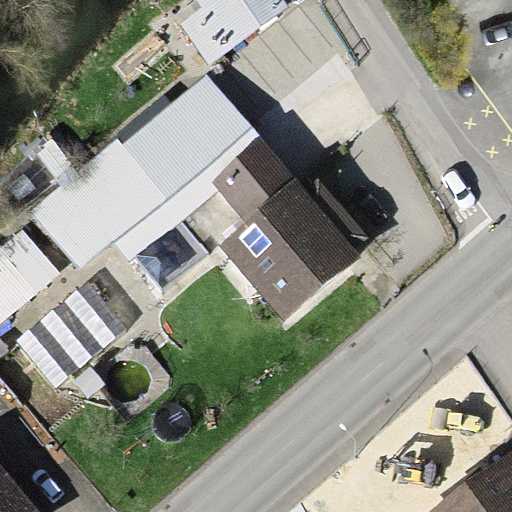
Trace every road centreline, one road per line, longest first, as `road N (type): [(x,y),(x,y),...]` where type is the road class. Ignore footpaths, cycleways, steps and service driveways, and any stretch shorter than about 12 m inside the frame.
road 1 (primary): [(211,511),(509,251)]
road 2 (unclassified): [(509,251),(359,0)]
